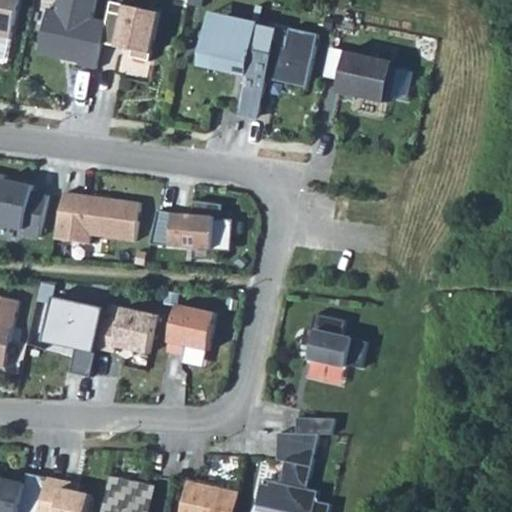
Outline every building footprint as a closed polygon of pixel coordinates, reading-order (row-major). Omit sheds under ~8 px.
[(0,0),(0,37),(13,39),(20,0),(0,0)] [(97,0),(60,0),(59,6),(50,4),(41,49),(82,58),(81,61),(99,64),(104,38),(109,17),(94,14),(97,0)] [(162,7),(129,0),(112,0),(109,17),(104,38),(135,45),(133,52),(152,56),(162,7)] [(262,18),(228,11),(217,65),(251,72),(258,37),(262,18)] [(258,37),(251,72),(244,106),(261,110),(269,74),(309,83),(320,30),(294,24),(289,44),(258,37)] [(398,56),(334,42),(328,71),(344,74),(342,86),(359,90),(356,106),(386,113),(398,56)] [(10,171),(0,169),(0,219),(25,225),(24,230),(43,234),(52,191),(36,188),(37,181),(9,175),(10,171)] [(144,198),(68,188),(58,235),(94,239),(95,231),(139,237),(144,198)] [(178,208),(161,205),(154,240),(217,244),(219,214),(225,215),(226,199),(198,195),(196,209),(178,208)] [(0,361),(8,363),(23,296),(0,291),(0,361)] [(100,345),(107,315),(108,310),(56,299),(43,359),(60,362),(64,345),(99,353),(100,345)] [(222,309),(182,300),(172,348),(188,352),(190,342),(213,347),(222,309)] [(162,311),(128,303),(124,319),(107,315),(100,345),(119,349),(120,343),(153,350),(162,311)] [(351,316),(320,309),(317,324),(311,323),(308,340),(317,343),(315,354),(352,363),(353,360),(367,363),(373,337),(348,331),(351,316)] [(341,415),(303,413),(302,429),(326,430),(338,430),(341,415)] [(302,429),(284,428),(283,456),(291,458),(286,478),(276,476),(275,480),(267,479),(262,502),(263,502),(304,510),(303,511),(333,511),(336,499),(322,496),(325,486),(314,484),(326,430),(302,429)] [(43,511),(52,473),(32,469),(29,480),(7,475),(7,472),(0,470),(0,511),(43,511)] [(154,511),(161,480),(116,470),(106,511),(154,511)] [(85,481),(52,473),(43,511),(90,511),(95,491),(83,488),(85,481)] [(239,511),(245,488),(193,477),(185,511),(239,511)] [(303,511),(304,510),(263,502),(263,506),(289,511),(303,511)]
